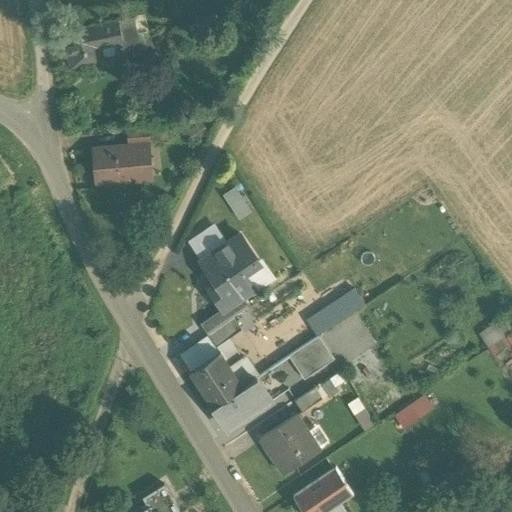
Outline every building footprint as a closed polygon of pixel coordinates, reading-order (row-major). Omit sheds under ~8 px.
[(143,51),(135,17),(120,20),(123,35),(121,36),(125,53),(126,55),(143,51)] [(120,20),(65,31),(72,66),(103,59),(102,57),(99,40),(121,36),(123,35),(120,20)] [(121,36),(99,40),(102,57),(125,53),(121,36)] [(150,126),(127,127),(128,144),(129,147),(146,145),(146,144),(152,144),(150,126)] [(146,145),(129,147),(128,144),(117,145),(117,148),(98,149),(100,180),(118,179),(118,181),(132,180),(131,178),(149,176),(146,145)] [(241,186),(228,191),(237,216),(250,212),(241,186)] [(241,234),(202,261),(216,281),(209,286),(224,308),(224,309),(242,296),(254,288),(242,271),(259,260),(241,234)] [(307,320),(318,337),(364,305),(353,289),(307,320)] [(242,296),(224,309),(224,308),(201,323),(208,334),(233,317),(249,306),(242,296)] [(511,344),(511,313),(481,331),(494,354),(511,344)] [(233,317),(208,334),(216,346),(242,329),(233,317)] [(334,360),(320,336),(318,337),(288,356),(303,379),(334,360)] [(220,352),(191,371),(214,406),(243,386),(220,352)] [(243,386),(214,406),(229,429),(273,400),(258,377),(243,386)] [(315,387),(295,400),(303,411),(323,398),(315,387)] [(407,428),(435,405),(425,392),(396,414),(407,428)] [(321,448),(297,413),(260,437),(284,473),(321,448)] [(336,467),(294,496),(305,511),(325,511),(354,493),(336,467)] [(146,511),(177,511),(162,488),(143,500),(149,510),(146,511)]
